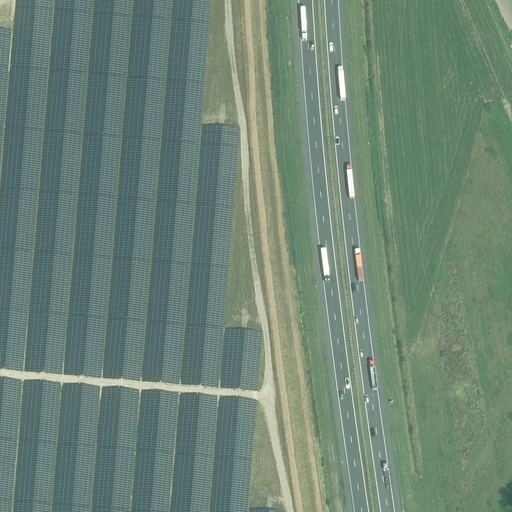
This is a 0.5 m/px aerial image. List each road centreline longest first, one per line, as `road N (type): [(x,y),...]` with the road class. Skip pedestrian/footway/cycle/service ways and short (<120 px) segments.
road 1 (motorway): [(306,0),(317,167),(361,511)]
road 2 (motorway): [(386,511),(331,0)]
